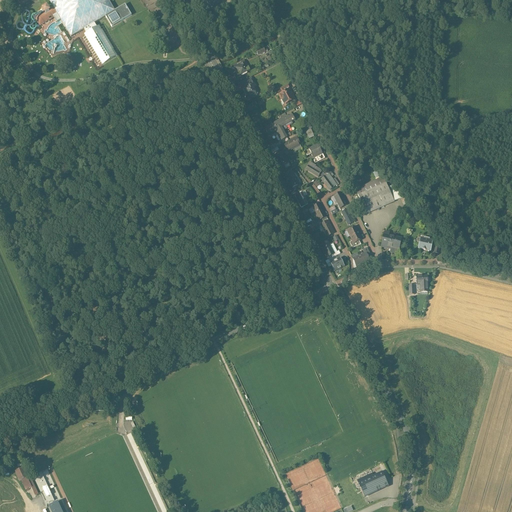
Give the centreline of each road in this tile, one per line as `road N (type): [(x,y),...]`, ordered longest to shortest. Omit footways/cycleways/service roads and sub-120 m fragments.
road 1 (unclassified): [(0,441),(331,287)]
road 2 (tertiary): [(331,287),(176,0)]
road 3 (tertiary): [(414,457),(331,287)]
road 4 (residential): [(343,187),(293,70)]
